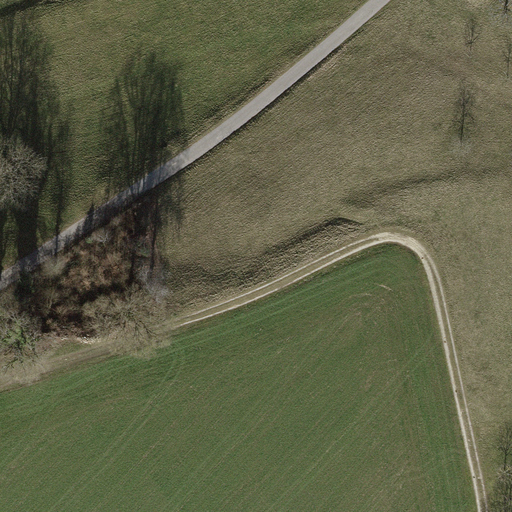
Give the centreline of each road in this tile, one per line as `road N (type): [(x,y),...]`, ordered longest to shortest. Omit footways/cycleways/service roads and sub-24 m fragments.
road 1 (track): [(482,511),(439,289),(413,239),(361,238),(278,281),(0,388)]
road 2 (unclassified): [(378,0),(257,107),(0,284)]
